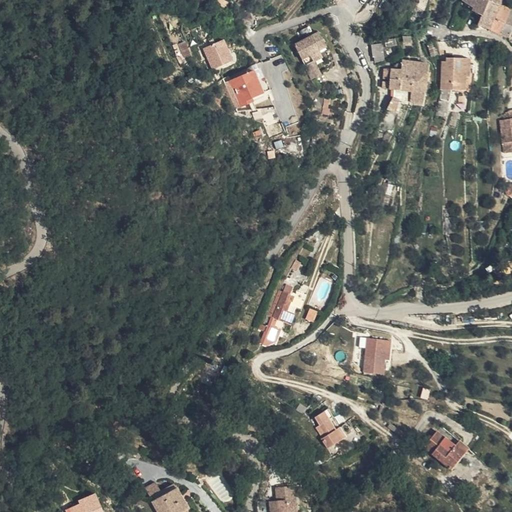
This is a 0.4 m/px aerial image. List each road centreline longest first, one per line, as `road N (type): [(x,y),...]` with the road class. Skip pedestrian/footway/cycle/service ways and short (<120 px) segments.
road 1 (residential): [(248,511),(255,468),(241,443),(204,432),(172,398),(178,371),(266,261),(319,172),(342,174),(348,293),(358,307),(380,312),(511,296)]
road 2 (residential): [(0,272),(33,253),(42,232),(18,148),(0,125)]
